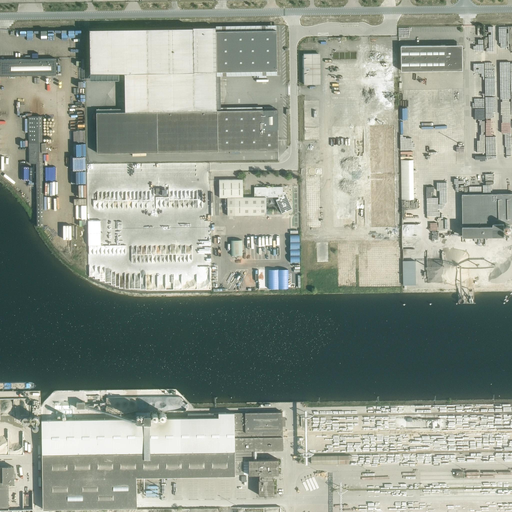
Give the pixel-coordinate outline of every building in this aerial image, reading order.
[(216,71),(216,31),(215,31),(215,27),(89,29),(90,73),(124,72),(125,112),(158,111),(217,110),(216,71)] [(277,70),(276,30),(216,31),(216,71),(277,70)] [(445,45),(401,45),(402,71),(446,70),(446,68),(449,67),(449,69),(462,65),(460,57),(461,57),(460,54),(459,54),(457,46),(445,49),(445,45)] [(304,84),(321,84),(320,53),(304,53),(304,84)] [(0,75),(56,74),(56,58),(0,59),(0,75)] [(369,63),(370,68),(370,110),(394,110),(393,63),(369,63)] [(278,150),(277,109),(217,110),(217,151),(278,150)] [(217,151),(217,110),(158,111),(159,152),(217,151)] [(159,152),(158,111),(125,112),(96,112),(97,153),(159,152)] [(39,125),(42,125),(42,116),(28,116),(28,141),(39,141),(39,125)] [(42,142),(42,125),(39,125),(39,141),(28,141),(29,163),(36,163),(36,177),(43,177),(45,177),(45,162),(43,162),(42,152),(46,152),(46,142),(42,142)] [(395,226),(393,125),(369,125),(371,227),(395,226)] [(347,172),(346,133),(332,133),(333,172),(347,172)] [(242,179),(238,179),(219,179),(219,197),(227,197),(243,197),(242,179)] [(199,180),(199,191),(207,191),(207,180),(199,180)] [(283,197),(283,191),(283,187),(254,187),(254,197),(266,197),(279,197),(283,197)] [(348,220),(347,187),(333,187),(333,220),(348,220)] [(285,191),(283,191),(283,197),(279,197),(279,199),(276,200),(282,213),(292,209),(285,191)] [(210,203),(210,198),(210,193),(196,193),(196,198),(196,204),(210,203)] [(511,223),(511,193),(462,194),(463,237),(504,236),(504,224),(511,223)] [(266,215),(266,197),(254,197),(243,197),(227,197),(227,215),(266,215)] [(245,412),(245,432),(256,431),(256,450),(283,450),(282,411),(245,412)] [(127,419),(41,420),(42,454),(235,450),(234,432),(245,432),(245,412),(218,412),(188,413),(188,417),(150,418),(150,412),(136,412),(136,419),(127,419)] [(256,431),(245,432),(234,432),(235,450),(256,450),(256,431)] [(235,473),(235,450),(42,454),(42,478),(136,477),(235,475),(235,473)] [(251,459),(256,459),(256,450),(235,450),(235,473),(244,472),(244,474),(251,474),(251,459)] [(340,463),(340,455),(311,456),(311,464),(340,463)] [(278,459),(256,459),(251,459),(251,474),(259,474),(259,479),(258,479),(259,495),(274,494),(273,479),(273,478),(274,477),(274,476),(273,476),(273,475),(273,474),(278,474),(278,459)] [(14,466),(9,466),(0,466),(0,507),(9,507),(8,482),(14,482),(14,466)] [(137,507),(136,477),(42,478),(43,509),(137,507)]
